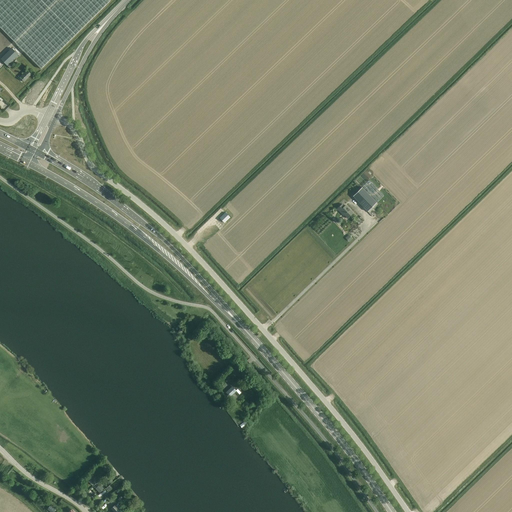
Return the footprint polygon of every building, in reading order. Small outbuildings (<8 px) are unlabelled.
[(0,0),(0,27),(14,42),(41,69),(110,1),(110,0),(0,0)] [(7,65),(18,55),(12,48),(1,59),(7,65)] [(24,82),(31,75),(27,70),(19,77),(24,82)] [(369,181),(362,188),(368,193),(376,202),(383,196),(369,181)] [(369,209),(377,203),(376,202),(368,193),(362,188),(353,196),(367,211),(372,216),(374,214),(369,209)] [(344,206),(342,204),(337,209),(347,219),(353,213),(345,205),(344,206)] [(224,223),(230,217),(225,213),(220,218),(224,223)] [(236,391),(233,388),(227,393),(230,397),(237,392),(240,395),(241,394),(238,390),(236,391)] [(91,477),(88,480),(93,485),(96,482),(91,477)] [(115,505),(111,509),(113,511),(118,511),(120,510),(122,509),(118,503),(116,505),(115,505)]
